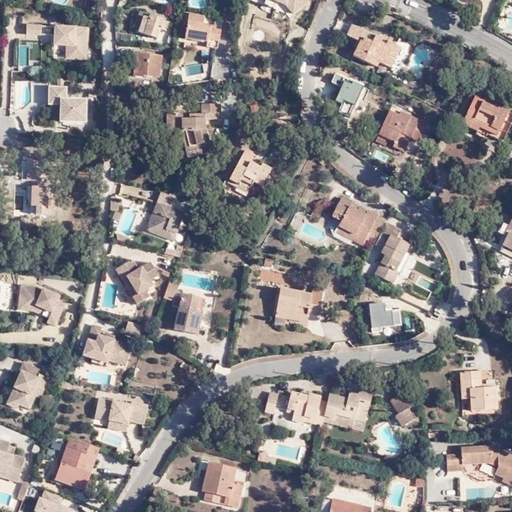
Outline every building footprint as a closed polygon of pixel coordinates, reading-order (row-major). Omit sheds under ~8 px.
[(277,12),(281,7),(271,0),(266,0),(264,3),(277,12)] [(271,0),(281,7),(283,8),(289,0),(271,0)] [(172,18),(143,10),(137,30),(160,36),(162,26),(169,27),(172,18)] [(193,32),(192,38),(218,43),(220,29),(210,28),(210,26),(204,25),(205,15),(190,13),(186,31),(193,32)] [(25,24),(26,37),(41,35),(40,23),(25,24)] [(385,53),(390,54),(394,44),(381,38),(380,41),(374,39),(375,36),(346,23),(342,34),(353,40),(346,54),(369,65),(372,60),(380,64),(385,53)] [(87,59),(87,26),(52,26),(52,59),(87,59)] [(136,73),(161,68),(163,53),(139,50),(137,59),(136,73)] [(384,66),(390,54),(385,53),(380,64),(384,66)] [(184,83),(214,74),(209,58),(179,67),(184,83)] [(66,96),(66,85),(47,85),(47,104),(57,104),(57,121),(85,122),(85,96),(66,96)] [(496,137),(509,110),(489,101),(488,104),(468,94),(456,121),(471,129),(474,125),(483,130),(496,137)] [(443,101),(437,98),(434,103),(441,107),(443,101)] [(203,110),(188,112),(182,113),(181,107),(168,109),(171,129),(185,127),(193,126),(196,146),(189,147),(188,140),(178,142),(181,157),(217,149),(214,137),(209,137),(206,117),(222,115),(219,100),(201,103),(202,104),(203,110)] [(187,107),(188,112),(203,110),(202,104),(187,107)] [(391,116),(394,111),(384,107),(381,112),(391,116)] [(420,123),(394,111),(391,116),(381,112),(372,131),(387,138),(384,144),(395,148),(401,135),(412,140),(420,123)] [(474,125),(471,129),(481,134),(483,130),(474,125)] [(193,126),(185,127),(188,140),(189,147),(196,146),(193,126)] [(378,141),(384,144),(387,138),(372,131),(368,139),(377,144),(378,141)] [(234,184),(243,189),(247,183),(255,187),(264,169),(254,164),(252,168),(242,163),(246,156),(237,151),(220,183),(231,189),(234,184)] [(33,157),(25,157),(25,178),(40,178),(39,165),(33,165),(33,157)] [(240,193),(243,189),(234,184),(231,189),(240,193)] [(46,185),(34,185),(34,202),(29,203),(29,211),(45,211),(46,196),(46,185)] [(163,191),(159,200),(176,206),(176,204),(179,194),(163,191)] [(118,193),(114,195),(113,207),(121,207),(121,199),(118,193)] [(362,231),(371,214),(361,209),(358,214),(344,205),(346,201),(334,195),(324,214),(334,220),(332,223),(348,233),(346,238),(356,243),(362,231)] [(55,196),(46,196),(45,211),(54,211),(55,196)] [(174,230),(176,232),(185,211),(161,202),(157,212),(154,211),(150,221),(154,224),(151,230),(170,238),(174,230)] [(371,236),(380,220),(371,214),(362,231),(371,236)] [(508,247),(506,253),(511,255),(511,217),(507,215),(503,224),(508,226),(506,230),(503,229),(497,243),(508,247)] [(394,262),(399,253),(404,243),(400,241),(404,233),(382,220),(374,236),(381,239),(374,252),(379,254),(375,262),(370,273),(387,281),(392,270),(386,268),(390,260),(394,262)] [(348,233),(332,223),(328,230),(345,240),(346,238),(348,233)] [(131,236),(119,232),(120,238),(127,240),(131,236)] [(177,255),(181,245),(175,243),(174,248),(164,245),(163,251),(173,254),(177,255)] [(495,248),(506,253),(508,247),(497,243),(495,248)] [(371,259),(375,262),(379,254),(374,252),(371,259)] [(404,256),(399,253),(394,262),(390,260),(386,268),(392,270),(395,271),(404,256)] [(131,256),(116,264),(127,285),(130,284),(135,292),(129,295),(134,302),(145,296),(142,288),(150,284),(147,278),(156,273),(149,260),(137,266),(131,256)] [(312,283),(309,292),(320,295),(322,287),(312,283)] [(320,295),(309,292),(279,284),(273,307),(304,317),(305,311),(315,313),(320,295)] [(46,307),(44,313),(50,315),(49,320),(56,324),(66,303),(58,299),(60,294),(41,286),(21,285),(20,296),(27,296),(27,304),(38,304),(46,307)] [(191,313),(195,296),(180,292),(172,326),(185,329),(187,324),(195,325),(198,315),(191,313)] [(34,309),(37,310),(38,304),(27,304),(27,296),(20,296),(20,309),(34,309)] [(202,298),(195,296),(191,313),(198,315),(202,298)] [(38,304),(37,310),(44,313),(46,307),(38,304)] [(398,329),(397,304),(384,305),(386,330),(398,329)] [(304,317),(273,307),(271,312),(303,322),(304,317)] [(144,325),(129,320),(125,332),(140,337),(144,325)] [(91,353),(107,358),(122,362),(127,344),(111,339),(113,334),(103,332),(102,336),(97,335),(99,325),(90,323),(83,353),(90,355),(91,353)] [(105,364),(107,358),(91,353),(90,355),(89,359),(105,364)] [(15,400),(20,402),(30,407),(36,394),(40,396),(49,377),(40,373),(41,369),(24,361),(21,370),(22,371),(19,378),(23,380),(15,400)] [(481,373),(461,375),(464,413),(498,411),(496,385),(482,386),(481,373)] [(18,407),(20,402),(15,400),(23,380),(19,378),(18,379),(8,402),(18,407)] [(72,381),(64,379),(63,386),(71,388),(72,381)] [(339,394),(323,392),(321,399),(318,413),(328,415),(329,410),(359,416),(362,398),(357,397),(359,388),(342,385),(339,394)] [(396,386),(383,395),(388,402),(384,404),(396,421),(399,419),(401,423),(409,418),(406,414),(409,412),(403,402),(405,400),(396,386)] [(298,413),(317,417),(318,413),(321,399),(313,398),(314,394),(300,391),(299,394),(282,390),(278,410),(285,411),(284,416),(297,418),(298,413)] [(265,408),(268,394),(260,393),(256,407),(265,408)] [(129,402),(124,402),(96,395),(91,413),(116,418),(126,421),(126,417),(142,420),(146,402),(130,399),(129,402)] [(297,418),(316,422),(317,417),(298,413),(297,418)] [(126,421),(116,418),(114,426),(124,428),(126,421)] [(96,459),(101,446),(70,435),(55,479),(86,488),(91,473),(86,470),(90,457),(96,459)] [(0,469),(10,473),(9,477),(20,480),(26,459),(8,452),(11,442),(0,438),(0,469)] [(253,456),(271,460),(272,453),(264,450),(261,446),(253,450),(253,456)] [(447,457),(447,473),(463,473),(464,467),(493,466),(493,463),(499,463),(499,469),(496,476),(504,480),(502,484),(511,488),(511,458),(497,451),(492,451),(492,448),(482,448),(482,450),(462,450),(462,457),(447,457)] [(91,473),(96,459),(90,457),(86,470),(91,473)] [(233,477),(236,464),(208,458),(207,463),(211,464),(203,494),(217,497),(219,490),(225,491),(224,500),(238,503),(242,479),(233,477)] [(15,499),(22,502),(28,484),(21,482),(15,499)] [(333,511),(337,498),(324,496),(320,511),(333,511)] [(32,511),(70,511),(72,506),(36,498),(32,511)] [(375,511),(376,507),(337,498),(333,511),(375,511)]
